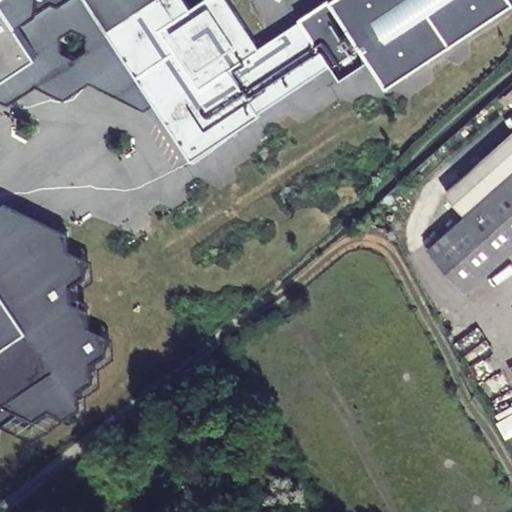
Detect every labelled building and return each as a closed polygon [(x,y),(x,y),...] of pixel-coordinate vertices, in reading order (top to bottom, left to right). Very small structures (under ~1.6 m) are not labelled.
[(21,0),(0,0),(0,78),(53,45),(21,0)] [(21,0),(53,45),(0,78),(0,96),(10,100),(37,81),(67,94),(91,78),(142,109),(152,104),(187,161),(202,152),(102,0),(21,0)] [(102,0),(202,152),(369,43),(392,75),(510,0),(329,0),(270,37),(246,0),(102,0)] [(368,103),(323,151),(356,181),(401,133),(368,103)] [(263,175),(312,145),(299,125),(251,155),(263,175)] [(511,173),(511,140),(449,196),(465,214),(511,173)] [(468,293),(511,254),(511,181),(431,252),(468,293)] [(224,297),(336,228),(314,192),(202,261),(224,297)] [(0,423),(28,438),(79,405),(78,387),(89,381),(87,360),(103,351),(101,334),(86,324),(87,306),(69,297),(69,281),(84,272),(83,252),(67,244),(66,226),(51,221),(42,225),(27,217),(27,207),(11,200),(0,207),(0,423)] [(150,354),(222,309),(200,274),(128,319),(150,354)]
